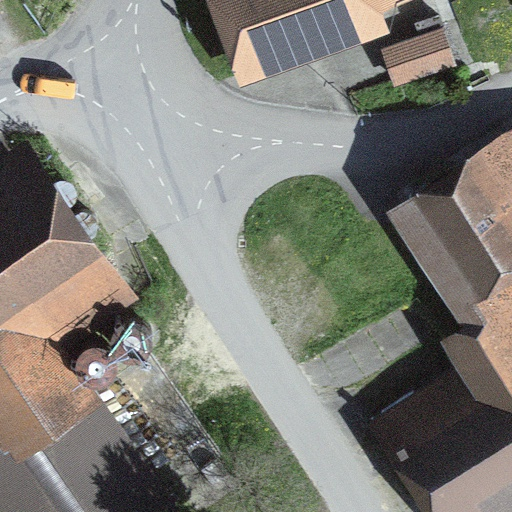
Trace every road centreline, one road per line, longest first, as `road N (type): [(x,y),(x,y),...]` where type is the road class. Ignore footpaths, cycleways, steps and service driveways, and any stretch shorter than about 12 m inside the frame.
road 1 (unclassified): [(181,156),(197,229),(235,311),(361,511)]
road 2 (residential): [(181,156),(396,139),(511,96)]
road 3 (unclassified): [(0,103),(62,78),(118,74)]
